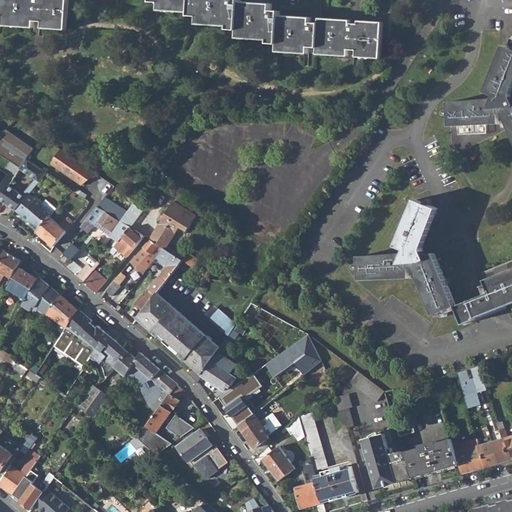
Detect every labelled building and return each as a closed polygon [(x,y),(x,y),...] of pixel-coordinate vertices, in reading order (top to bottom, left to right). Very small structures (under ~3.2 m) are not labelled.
[(0,0),(0,14),(4,15),(3,26),(34,28),(35,21),(42,22),(42,28),(66,30),(68,0),(0,0)] [(152,0),(154,2),(161,2),(160,12),(190,13),(192,17),(200,17),(199,26),(229,28),(229,31),(238,31),(237,40),(269,42),(269,45),(278,45),(277,53),(308,55),(308,48),(318,48),(317,55),(347,57),(347,50),(357,50),(356,58),(381,59),(382,23),(358,21),(358,26),(349,25),(349,21),(319,19),(319,23),(311,23),(311,19),(280,17),(280,13),(272,13),(272,5),(241,3),(241,0),(152,0)] [(480,283),(485,294),(481,295),(457,305),(465,322),(486,313),(511,302),(511,303),(511,39),(510,43),(511,43),(511,47),(505,46),(487,91),(496,95),(494,99),(449,101),(451,125),(501,122),(501,120),(506,120),(511,131),(511,257),(482,270),(487,281),(480,283)] [(0,137),(0,155),(3,158),(6,155),(16,163),(10,173),(16,177),(21,169),(28,159),(15,150),(1,136),(0,137)] [(95,174),(59,149),(49,164),(79,185),(87,175),(91,178),(95,174)] [(1,199),(16,210),(19,206),(31,192),(47,173),(28,159),(21,169),(37,180),(23,196),(10,186),(3,197),(1,199)] [(113,192),(122,199),(126,192),(117,186),(113,192)] [(37,198),(31,192),(19,206),(16,210),(23,215),(22,216),(39,230),(51,216),(58,207),(48,198),(45,202),(39,197),(37,198)] [(457,305),(435,253),(426,256),(423,250),(438,209),(416,200),(397,246),(406,249),(405,253),(360,256),(361,280),(411,276),(411,275),(417,275),(435,314),(446,309),(448,312),(452,309),(452,306),(457,305)] [(187,232),(198,216),(186,208),(175,201),(151,238),(165,247),(174,253),(176,250),(169,246),(180,227),(187,232)] [(82,226),(88,230),(91,231),(96,224),(100,223),(119,241),(131,227),(98,207),(82,226)] [(51,216),(39,230),(56,245),(73,225),(74,220),(70,217),(65,218),(60,224),(51,216)] [(115,246),(128,257),(146,236),(137,229),(135,232),(131,227),(119,241),(115,246)] [(155,260),(165,247),(151,238),(144,246),(131,262),(138,268),(142,263),(148,268),(155,260)] [(240,263),(264,278),(278,256),(254,241),(240,263)] [(65,252),(73,259),(82,248),(74,242),(65,252)] [(158,292),(167,281),(184,259),(174,253),(165,247),(155,260),(158,263),(160,259),(168,266),(161,275),(160,274),(149,288),(157,294),(158,292)] [(196,259),(178,248),(176,250),(174,253),(184,259),(193,264),(196,259)] [(4,256),(0,261),(0,281),(5,273),(11,277),(21,260),(7,251),(4,256)] [(85,281),(95,269),(100,263),(95,258),(79,276),(85,281)] [(11,287),(29,298),(42,277),(43,275),(36,271),(33,275),(23,268),(11,287)] [(85,281),(98,292),(108,280),(95,269),(85,281)] [(122,272),(106,290),(112,295),(121,285),(120,284),(127,275),(122,272)] [(39,321),(43,324),(49,314),(62,294),(42,277),(29,298),(25,305),(32,311),(36,305),(45,312),(39,321)] [(144,311),(154,297),(149,292),(146,290),(134,304),(144,311)] [(138,318),(161,338),(164,335),(184,353),(182,355),(204,375),(222,347),(208,335),(158,292),(157,294),(154,297),(144,311),(138,318)] [(49,314),(68,326),(78,311),(79,309),(62,294),(49,314)] [(262,410),(322,362),(310,334),(252,303),(243,316),(280,356),(214,402),(225,417),(233,411),(227,402),(262,378),(272,390),(257,403),(262,410)] [(93,320),(80,308),(79,309),(78,311),(68,326),(56,346),(86,366),(94,355),(97,350),(108,333),(99,325),(96,330),(90,325),(93,320)] [(210,320),(217,325),(229,337),(234,329),(238,324),(220,309),(210,320)] [(217,325),(208,335),(222,347),(227,339),(229,337),(217,325)] [(108,333),(97,350),(94,355),(100,360),(104,364),(107,377),(117,366),(131,351),(108,332),(108,333)] [(161,338),(182,355),(184,353),(164,335),(161,338)] [(203,375),(226,391),(231,384),(233,386),(238,378),(233,374),(239,365),(227,357),(235,345),(227,339),(222,347),(204,375),(203,375)] [(0,356),(11,364),(12,363),(16,358),(0,345),(0,356)] [(131,367),(138,358),(131,351),(117,366),(126,374),(131,367)] [(131,367),(147,382),(152,378),(153,379),(162,369),(142,352),(138,358),(131,367)] [(16,358),(12,363),(20,369),(24,363),(16,358)] [(38,374),(42,367),(33,361),(29,367),(34,371),(38,374)] [(469,407),(483,403),(480,391),(489,389),(482,365),(459,371),(469,407)] [(38,374),(34,371),(31,375),(39,382),(43,377),(38,374)] [(163,392),(169,396),(178,384),(165,373),(157,383),(166,390),(163,392)] [(82,406),(96,417),(104,406),(124,378),(120,375),(106,391),(95,385),(82,406)] [(181,439),(183,438),(193,430),(196,428),(177,414),(174,417),(170,415),(180,400),(177,398),(185,389),(178,384),(169,396),(148,426),(141,436),(139,439),(157,457),(173,445),(158,433),(165,421),(170,424),(167,428),(181,439)] [(75,394),(70,390),(67,395),(72,399),(75,394)] [(350,392),(337,396),(345,420),(353,417),(351,410),(356,409),(350,392)] [(312,455),(316,469),(330,465),(315,411),(301,415),(308,441),(312,455)] [(241,427),(257,447),(270,437),(268,434),(281,425),(273,412),(261,421),(256,415),(241,427)] [(302,442),(308,441),(301,415),(288,427),(294,433),(296,432),(302,442)] [(396,424),(400,437),(414,433),(411,420),(396,424)] [(141,436),(148,426),(144,423),(137,434),(138,435),(137,437),(139,439),(141,436)] [(509,460),(511,459),(511,435),(509,436),(507,429),(505,430),(504,427),(500,429),(509,460)] [(478,437),(486,466),(488,466),(509,460),(500,429),(496,430),(498,432),(496,433),(497,439),(485,442),(482,437),(478,437)] [(186,442),(179,447),(194,467),(195,466),(200,472),(202,471),(208,479),(230,463),(220,448),(215,452),(212,448),(214,446),(202,430),(196,434),(186,442)] [(183,438),(186,442),(196,434),(193,430),(183,438)] [(366,438),(379,486),(413,476),(405,452),(404,453),(402,451),(396,453),(394,448),(391,449),(386,433),(382,434),(381,431),(378,431),(372,435),(372,437),(366,438)] [(457,450),(456,451),(458,458),(459,462),(460,464),(463,473),(486,466),(478,437),(473,439),(475,446),(462,449),(460,442),(458,443),(457,441),(454,442),(457,450)] [(426,446),(406,452),(414,476),(460,464),(459,462),(458,458),(456,451),(453,439),(432,445),(431,442),(425,443),(426,446)] [(131,443),(115,455),(122,463),(134,453),(136,455),(139,452),(131,443)] [(0,470),(4,473),(11,464),(16,456),(19,452),(15,449),(13,453),(0,444),(0,470)] [(19,452),(16,456),(22,460),(30,448),(25,444),(19,452)] [(293,471),(297,468),(280,446),(265,458),(281,480),(293,471)] [(22,472),(14,465),(1,484),(15,494),(27,476),(42,456),(35,452),(27,463),(28,464),(22,472)] [(297,486),(303,507),(324,501),(317,475),(316,469),(312,455),(297,468),(293,471),(295,479),(304,472),(308,483),(297,486)] [(0,478),(0,482),(1,484),(14,465),(11,464),(4,473),(0,478)] [(352,465),(317,475),(324,501),(360,491),(352,465)] [(45,482),(48,485),(55,476),(51,473),(45,482)] [(34,505),(44,491),(34,484),(35,481),(27,476),(15,494),(21,498),(20,500),(32,508),(34,505)] [(66,511),(71,507),(47,486),(44,491),(34,505),(42,511),(66,511)] [(214,511),(194,492),(187,499),(197,509),(194,511),(214,511)] [(248,503),(249,511),(275,511),(271,505),(262,508),(256,498),(248,503)] [(490,505),(492,511),(507,511),(504,501),(490,505)]
